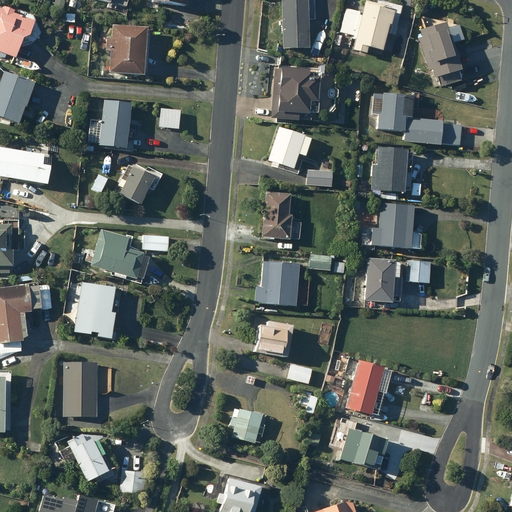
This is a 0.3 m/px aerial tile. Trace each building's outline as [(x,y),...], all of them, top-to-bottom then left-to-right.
[(281,0),(283,48),(309,47),(307,0),(281,0)] [(355,39),(352,48),(366,52),(367,45),(382,49),(388,23),(390,23),(394,9),(384,7),(385,4),(367,0),(364,0),(361,15),(358,14),(359,11),(346,8),(340,31),(353,34),(352,38),(355,39)] [(0,56),(4,58),(6,53),(14,56),(21,36),(28,33),(34,19),(12,11),(13,9),(3,5),(2,7),(0,6),(0,56)] [(417,37),(427,69),(431,67),(434,77),(461,68),(445,20),(419,28),(421,36),(417,37)] [(106,48),(110,48),(108,71),(143,73),(146,25),(111,23),(110,36),(106,36),(106,38),(105,38),(104,46),(106,46),(106,48)] [(3,69),(0,76),(0,115),(17,122),(24,104),(25,104),(34,81),(3,69)] [(376,127),(404,129),(403,141),(459,144),(460,124),(440,123),(441,119),(411,118),(413,94),(383,92),(382,93),(372,93),(371,114),(377,114),(376,127)] [(104,98),(98,143),(125,147),(131,102),(104,98)] [(159,126),(178,127),(180,110),(160,108),(159,126)] [(277,167),(277,168),(288,172),(290,167),(292,168),(298,152),(305,154),(310,137),(303,135),(303,134),(278,125),(267,159),(269,160),(268,163),(277,167)] [(372,189),(372,194),(379,194),(379,189),(404,191),(406,146),(378,144),(377,164),(371,164),(370,189),(372,189)] [(49,164),(41,162),(43,153),(0,145),(0,174),(46,182),(49,164)] [(118,193),(140,203),(153,176),(131,165),(118,193)] [(304,174),(304,182),(305,182),(305,184),(330,186),(331,171),(307,169),(306,174),(304,174)] [(107,179),(96,174),(88,189),(100,195),(107,179)] [(292,214),(288,214),(290,193),(265,191),(261,235),(269,236),(269,238),(273,238),(273,237),(290,238),(292,214)] [(354,197),(353,210),(361,210),(361,198),(354,197)] [(371,227),(370,244),(410,246),(413,204),(379,201),(377,228),(371,227)] [(0,272),(9,273),(9,264),(11,264),(11,248),(10,248),(11,223),(0,222),(0,272)] [(142,252),(129,247),(131,238),(100,228),(89,265),(113,273),(113,275),(124,278),(125,274),(135,277),(142,252)] [(143,234),(142,250),(167,251),(168,235),(143,234)] [(310,254),(308,267),(330,270),(331,256),(310,254)] [(394,261),(394,259),(366,257),(364,299),(392,301),(393,276),(399,276),(399,261),(394,261)] [(407,259),(406,280),(428,282),(430,261),(407,259)] [(297,287),(299,264),(263,260),(261,278),(256,278),(255,284),(256,284),(254,301),(295,305),(296,298),(305,299),(306,287),(297,287)] [(51,270),(50,261),(36,262),(37,271),(51,270)] [(334,261),(334,271),(344,272),(345,262),(334,261)] [(81,282),(74,331),(89,333),(90,330),(97,331),(97,335),(110,337),(114,312),(110,311),(113,287),(81,282)] [(0,286),(0,352),(18,350),(17,340),(21,339),(18,311),(30,310),(30,304),(33,304),(32,288),(28,288),(27,284),(0,286)] [(260,319),(255,351),(286,357),(292,324),(260,319)] [(357,359),(345,407),(371,414),(383,366),(357,359)] [(59,384),(63,384),(63,416),(96,416),(96,362),(63,362),(63,376),(59,376),(59,384)] [(287,378),(308,384),(312,369),(291,363),(287,378)] [(0,430),(4,431),(4,429),(9,429),(10,370),(0,369),(0,430)] [(248,376),(246,383),(253,385),(255,377),(248,376)] [(231,436),(253,442),(261,414),(235,407),(230,425),(234,426),(231,436)] [(348,428),(339,457),(371,467),(375,451),(382,454),(387,437),(362,430),(361,432),(348,428)] [(308,444),(317,446),(320,434),(311,432),(308,444)] [(69,448),(60,453),(65,463),(74,458),(86,480),(109,468),(112,473),(116,466),(100,435),(81,433),(65,441),(69,448)] [(121,470),(119,492),(141,494),(145,471),(121,470)] [(221,504),(218,511),(253,511),(260,485),(228,477),(224,495),(218,493),(215,502),(221,504)] [(92,511),(96,499),(77,494),(76,499),(62,496),(61,499),(43,495),(38,511),(92,511)] [(354,511),(351,502),(343,500),(308,511),(354,511)]
